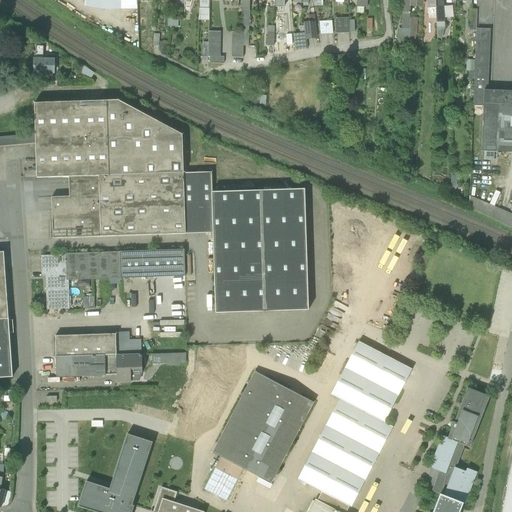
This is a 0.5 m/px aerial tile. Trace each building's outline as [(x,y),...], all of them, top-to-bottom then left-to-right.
[(50,0),(78,17),(120,40),(120,30),(67,0),(50,0)] [(102,10),(138,9),(137,4),(137,0),(84,0),(85,7),(102,10)] [(199,0),(199,8),(209,8),(209,0),(199,0)] [(427,0),(428,14),(436,14),(435,9),(434,0),(427,0)] [(434,0),(435,9),(443,9),(443,2),(440,0),(434,0)] [(209,8),(199,8),(199,20),(209,21),(209,8)] [(444,22),(443,9),(435,9),(436,14),(436,19),(436,23),(444,22)] [(138,12),(119,13),(119,25),(138,24),(138,12)] [(349,33),(349,32),(349,22),(349,18),(335,19),(336,34),(349,33)] [(418,18),(410,18),(409,29),(408,42),(417,40),(418,18)] [(320,22),(321,35),(333,34),(332,21),(320,22)] [(305,34),(305,38),(317,37),(315,22),(304,23),(305,34)] [(445,28),(437,28),(437,38),(443,38),(445,28)] [(120,40),(139,50),(138,29),(120,30),(120,40)] [(400,44),(408,42),(409,29),(402,29),(400,29),(400,44)] [(473,106),(483,107),(483,104),(484,91),(495,91),(495,88),(487,88),(489,31),(476,30),(476,31),(475,60),(475,72),(474,82),(473,106)] [(208,42),(208,47),(208,56),(210,56),(210,63),(223,64),(224,56),(220,56),(221,32),(209,32),(208,42)] [(243,58),(243,46),(243,32),(232,32),(232,58),(243,58)] [(305,34),(294,36),(295,51),(306,49),(305,38),(305,34)] [(54,60),(43,60),(36,59),(34,59),(34,73),(54,73),(54,60)] [(475,72),(475,60),(467,60),(467,71),(469,71),(475,72)] [(84,72),(93,79),(96,75),(86,68),(84,72)] [(484,91),(483,104),(506,105),(507,92),(495,91),(484,91)] [(81,177),(110,176),(107,101),(35,104),(34,104),(36,135),(36,144),(37,178),(81,177)] [(119,101),(107,101),(110,176),(184,173),(182,135),(119,101)] [(511,105),(506,105),(483,104),(483,107),(481,152),(485,152),(485,157),(497,158),(497,152),(511,152),(511,105)] [(0,146),(36,144),(36,135),(0,138),(0,146)] [(186,234),(185,208),(184,173),(110,176),(81,177),(81,196),(51,198),(53,239),(186,234)] [(185,208),(212,207),(212,193),(212,173),(184,173),(185,208)] [(305,190),(212,193),(212,207),(213,233),(216,313),(309,311),(305,190)] [(495,205),(500,192),(496,191),(491,203),(495,205)] [(470,208),(511,228),(511,214),(470,196),(470,208)] [(186,234),(213,233),(212,207),(185,208),(186,234)] [(66,256),(67,281),(185,277),(184,250),(66,254),(66,256)] [(0,252),(0,320),(9,320),(4,252),(0,252)] [(47,274),(48,310),(68,310),(67,281),(66,256),(42,256),(43,274),(47,274)] [(83,297),(83,309),(95,309),(95,297),(83,297)] [(185,337),(184,319),(160,320),(160,337),(185,337)] [(0,377),(13,377),(9,320),(0,320),(0,377)] [(117,355),(130,355),(130,354),(129,342),(129,332),(116,333),(116,334),(117,355)] [(55,336),(56,357),(117,355),(116,334),(55,336)] [(129,342),(130,354),(141,354),(141,342),(129,342)] [(331,395),(340,400),(384,423),(412,370),(359,342),(331,395)] [(130,355),(117,355),(56,357),(57,377),(117,375),(117,382),(118,382),(131,382),(131,381),(131,373),(142,373),(142,354),(130,355)] [(152,355),(152,365),(186,363),(186,354),(152,355)] [(244,469),(271,484),(314,403),(255,372),(213,453),(221,457),(244,469)] [(140,381),(142,373),(131,373),(131,381),(140,381)] [(464,446),(470,448),(489,397),(468,389),(454,423),(452,422),(450,428),(452,429),(448,439),(464,446)] [(393,428),(384,423),(340,400),(298,480),(322,492),(350,507),(351,507),(393,428)] [(78,507),(94,511),(130,511),(132,506),(153,442),(127,434),(110,489),(86,481),(78,507)] [(463,504),(465,505),(477,473),(467,469),(466,472),(456,468),(464,446),(448,439),(442,436),(430,468),(440,472),(448,475),(440,495),(463,504)] [(204,490),(227,502),(244,469),(221,457),(218,462),(215,468),(212,474),(204,490)] [(213,459),(210,465),(207,471),(212,474),(215,468),(218,462),(213,459)] [(511,511),(511,459),(502,511),(511,511)] [(432,491),(440,495),(448,475),(440,472),(432,491)] [(177,493),(161,487),(153,511),(200,511),(174,503),(177,493)] [(338,511),(346,511),(350,507),(322,492),(318,501),(338,511)] [(459,511),(463,504),(440,495),(433,511),(459,511)] [(338,511),(318,501),(316,500),(309,511),(338,511)]
